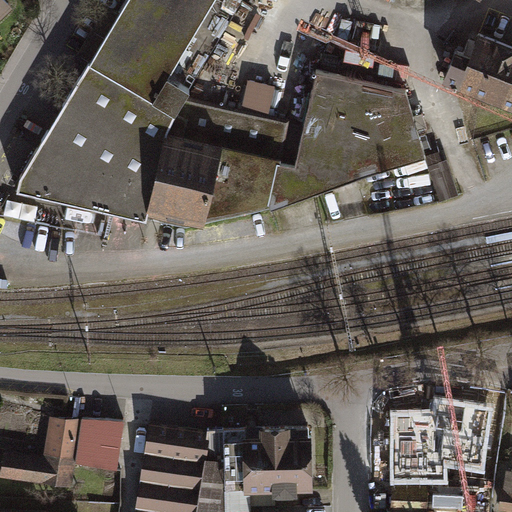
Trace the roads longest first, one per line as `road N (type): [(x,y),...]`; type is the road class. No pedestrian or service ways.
road 1 (residential): [(0,376),(201,390),(346,386)]
road 2 (residential): [(346,386),(511,354)]
road 3 (residential): [(72,0),(0,122)]
road 4 (residential): [(346,386),(347,511)]
